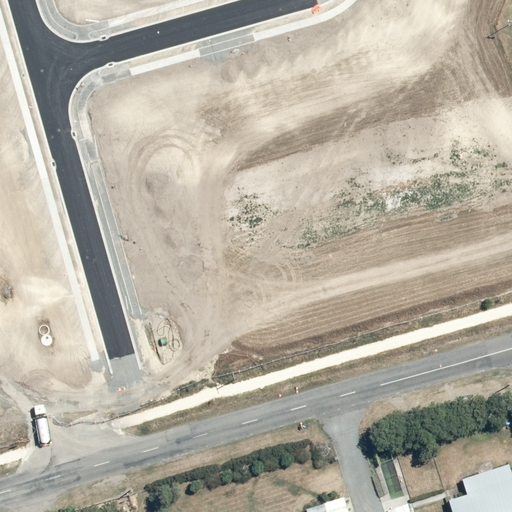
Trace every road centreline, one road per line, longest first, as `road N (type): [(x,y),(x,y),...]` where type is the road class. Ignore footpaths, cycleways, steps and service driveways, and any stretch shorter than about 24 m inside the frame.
road 1 (tertiary): [(511,349),(0,495)]
road 2 (tertiary): [(0,491),(511,349)]
road 3 (residential): [(119,360),(40,68)]
road 4 (residential): [(40,68),(289,0)]
